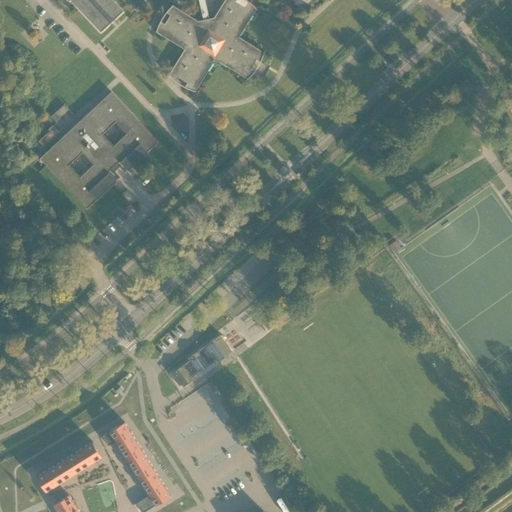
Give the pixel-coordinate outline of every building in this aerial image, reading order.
[(70,0),(101,32),(124,11),(113,0),(199,0),(204,20),(198,21),(173,5),(169,9),(166,13),(163,18),(160,22),(158,27),(157,32),(185,49),(171,72),(169,75),(172,78),(177,81),(181,85),(186,88),(192,90),(195,91),(213,63),(220,61),(248,79),(250,76),(253,73),(255,71),(257,67),(261,62),(263,56),(265,52),(240,36),(257,8),(253,5),(248,1),(247,0),(225,0),(215,17),(209,19),(204,0),(295,0),(294,4),(304,7),(312,0),(70,0)] [(118,45),(131,33),(123,24),(110,36),(118,45)] [(111,168),(114,172),(120,167),(116,163),(120,160),(129,170),(158,142),(111,91),(40,158),(87,209),(117,181),(108,171),(111,168)] [(56,112),(61,117),(69,109),(64,104),(56,112)] [(49,129),(55,136),(60,132),(53,125),(49,129)] [(39,141),(44,147),(53,139),(48,133),(39,141)] [(60,208),(68,199),(59,190),(51,199),(60,208)] [(396,240),(389,245),(394,252),(401,247),(396,240)] [(232,350),(220,334),(189,357),(190,360),(171,374),(180,386),(182,384),(184,386),(194,379),(192,376),(216,359),(218,361),(232,350)] [(144,511),(171,495),(124,422),(102,435),(108,445),(116,441),(150,495),(138,502),(138,503),(137,504),(142,511),(143,511),(144,511)] [(47,491),(102,456),(93,441),(37,477),(47,491)] [(80,511),(69,494),(54,504),(59,511),(80,511)]
